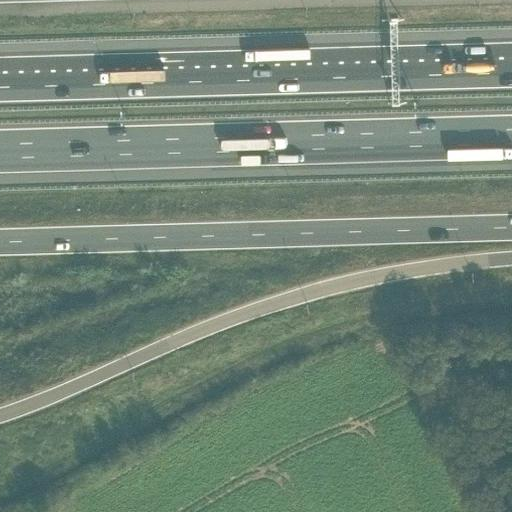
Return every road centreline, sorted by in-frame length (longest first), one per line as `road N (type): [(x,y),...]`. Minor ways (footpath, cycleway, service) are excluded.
road 1 (trunk): [(0,417),(233,320),(353,283),(511,260)]
road 2 (motorway): [(511,75),(0,90)]
road 3 (trunk): [(0,243),(511,228)]
road 4 (motorway): [(0,154),(511,140)]
